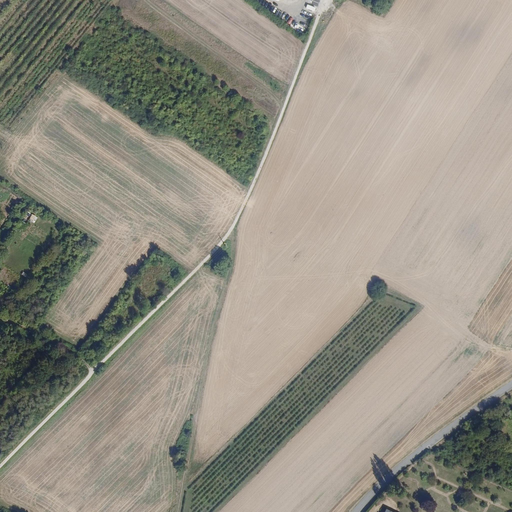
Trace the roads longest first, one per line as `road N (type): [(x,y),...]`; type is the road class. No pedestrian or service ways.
road 1 (track): [(0,466),(232,227),(317,15)]
road 2 (track): [(177,511),(232,227)]
road 3 (unclassified): [(511,385),(394,471),(355,511)]
